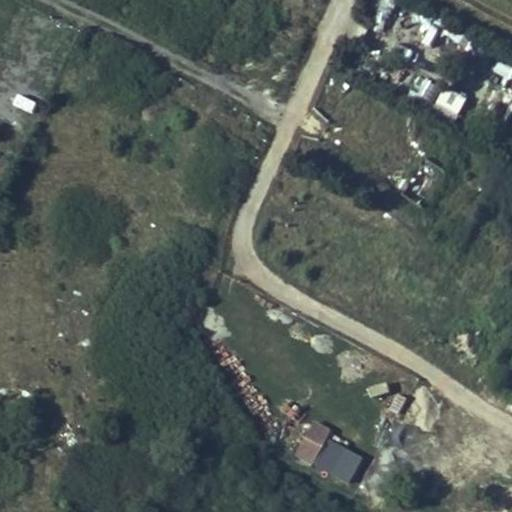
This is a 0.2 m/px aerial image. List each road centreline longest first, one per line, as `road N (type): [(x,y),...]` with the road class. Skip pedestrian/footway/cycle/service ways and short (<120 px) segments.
road 1 (track): [(511,420),(271,284),(246,251),(244,227)]
road 2 (unknown): [(290,123),(243,107),(40,0)]
